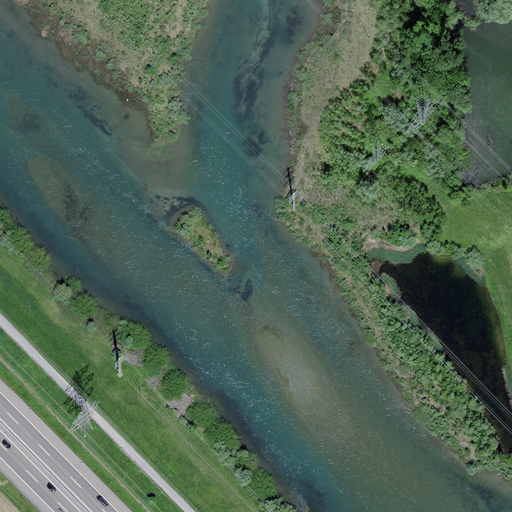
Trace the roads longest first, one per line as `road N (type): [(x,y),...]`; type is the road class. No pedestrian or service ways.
road 1 (track): [(0,319),(189,511)]
road 2 (motorway): [(105,511),(0,405)]
